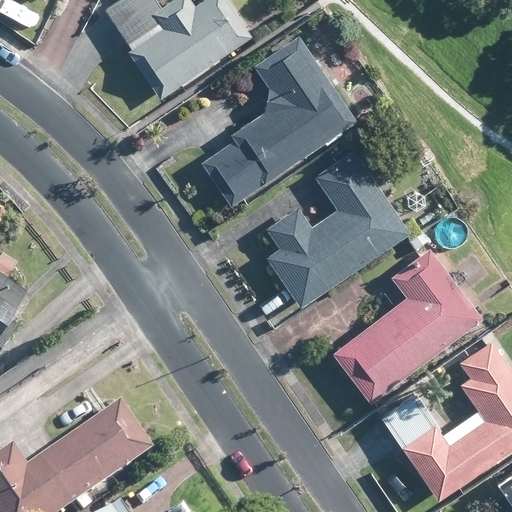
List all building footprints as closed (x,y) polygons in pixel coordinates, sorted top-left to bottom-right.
[(169,0),(159,7),(154,0),(120,0),(105,11),(127,44),(130,49),(127,51),(159,98),(245,40),(249,37),(223,0),(203,0),(193,7),(188,0),(169,0)] [(353,120),(302,44),(297,36),(253,67),(268,87),(262,112),(258,115),(237,130),(230,134),(234,139),(210,156),(200,163),(229,205),(353,120)] [(404,234),(407,232),(350,150),(313,176),(335,209),(309,227),(296,206),(264,228),(278,248),(264,258),(282,284),(293,299),(298,307),(404,234)] [(369,403),(480,318),(427,249),(403,268),(390,278),(405,297),(367,325),(344,344),(331,354),(369,403)] [(13,300),(19,291),(24,284),(0,267),(0,336),(5,329),(12,318),(14,316),(3,308),(10,298),(13,300)] [(511,448),(511,373),(490,340),(458,363),(468,378),(459,383),(476,410),(451,426),(443,432),(450,443),(447,445),(434,425),(431,427),(410,397),(380,417),(401,448),(436,500),(487,465),(511,448)] [(144,450),(148,447),(116,400),(104,409),(98,412),(55,443),(25,463),(10,442),(0,448),(0,511),(54,511),(58,510),(144,450)] [(123,511),(117,503),(115,499),(96,511),(123,511)]
